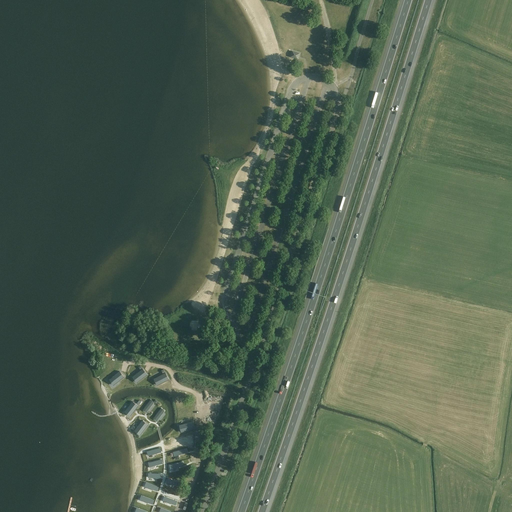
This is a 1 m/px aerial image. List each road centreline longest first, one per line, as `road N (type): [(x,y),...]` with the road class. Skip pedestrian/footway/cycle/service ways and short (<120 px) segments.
road 1 (motorway): [(406,0),(238,511)]
road 2 (motorway): [(261,511),(429,0)]
